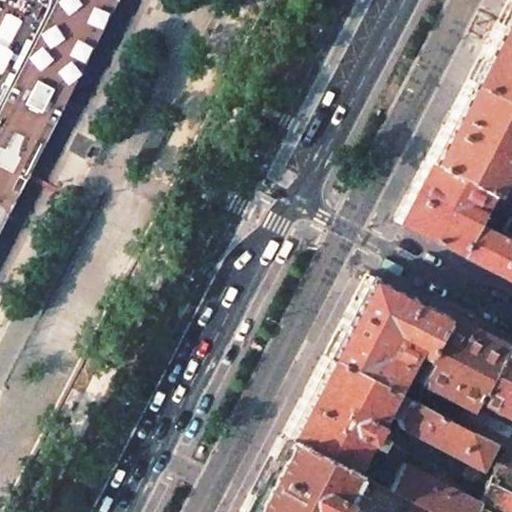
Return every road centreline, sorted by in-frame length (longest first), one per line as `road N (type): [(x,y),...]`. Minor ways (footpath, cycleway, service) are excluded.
road 1 (primary): [(296,202),(275,223),(118,511)]
road 2 (residential): [(296,202),(511,312)]
road 3 (primary): [(403,0),(296,202)]
